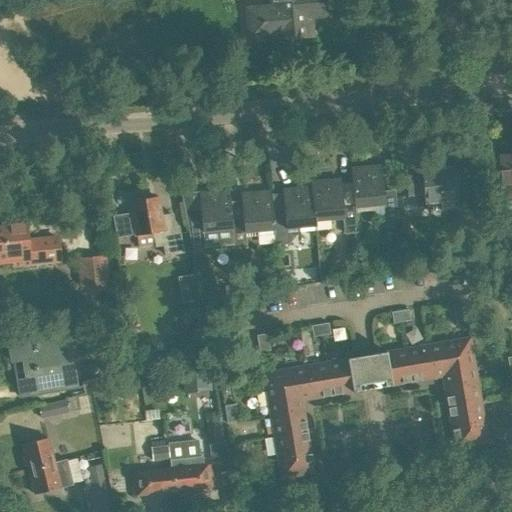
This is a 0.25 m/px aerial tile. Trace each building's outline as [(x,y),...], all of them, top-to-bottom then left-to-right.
[(270,0),(271,6),(250,8),(251,19),(248,19),(249,36),(274,34),(275,38),(311,35),(309,15),(327,13),(325,0),(270,0)] [(511,155),(502,156),(503,177),(501,178),(503,199),(511,198),(511,155)] [(383,192),(380,166),(350,169),(353,198),(354,204),(354,209),(383,206),(384,221),(397,220),(394,191),(383,192)] [(457,201),(454,166),(405,172),(408,198),(423,196),(424,205),(440,203),(441,211),(454,209),(453,202),(457,201)] [(341,199),(340,180),(309,183),(310,188),(311,187),(315,227),(332,225),(331,221),(342,220),(344,235),(356,233),(354,209),(354,204),(353,198),(341,199)] [(275,246),(287,244),(288,244),(286,230),(315,227),(311,187),(310,188),(281,190),(284,216),(272,217),(274,236),(275,246)] [(191,249),(204,248),(233,245),(230,221),(231,221),(228,191),(198,193),(201,219),(186,221),(191,249)] [(274,236),(272,217),(269,191),(240,194),(243,220),(231,221),(230,221),(233,245),(233,250),(246,248),(245,234),(257,233),(257,238),(274,236)] [(144,200),(144,197),(132,199),(133,202),(130,203),(132,215),(136,234),(138,248),(154,245),(155,248),(164,246),(166,257),(182,254),(178,232),(174,233),(171,215),(159,217),(156,198),(144,200)] [(464,227),(477,226),(474,198),(462,200),(464,227)] [(116,238),(136,234),(132,215),(113,218),(116,238)] [(26,242),(24,220),(2,223),(2,228),(0,227),(0,262),(13,262),(13,265),(59,261),(57,239),(26,242)] [(82,292),(107,290),(103,257),(79,260),(82,292)] [(237,274),(239,294),(250,293),(248,273),(237,274)] [(229,298),(239,296),(237,284),(227,286),(229,298)] [(194,289),(179,291),(181,304),(196,302),(194,289)] [(455,322),(466,320),(463,303),(452,305),(455,322)] [(392,323),(409,320),(408,310),(391,313),(392,323)] [(313,337),(330,334),(328,324),(311,327),(313,337)] [(76,388),(66,333),(8,343),(11,362),(22,360),(25,380),(17,381),(20,397),(28,395),(76,388)] [(259,353),(269,351),(266,334),(256,336),(259,353)] [(449,376),(475,372),(469,338),(443,343),(449,376)] [(423,381),(442,378),(449,376),(443,343),(417,347),(423,381)] [(397,385),(423,381),(417,347),(391,351),(397,385)] [(373,389),(381,388),(397,385),(391,351),(367,355),(365,356),(371,389),(373,389)] [(345,394),(361,391),(371,389),(365,356),(340,360),(345,394)] [(320,398),(345,394),(340,360),(314,364),(320,398)] [(294,402),(301,401),(320,398),(314,364),(288,369),(294,402)] [(268,406),(294,402),(288,369),(262,373),(268,406)] [(182,374),(184,391),(208,388),(206,372),(182,374)] [(445,395),(478,390),(475,372),(449,376),(442,378),(445,395)] [(84,393),(100,389),(97,378),(81,382),(84,393)] [(448,413),(481,408),(478,390),(445,395),(448,413)] [(41,418),(69,412),(66,400),(38,407),(41,418)] [(271,425),(304,419),(301,401),(294,402),(268,406),(271,425)] [(224,406),(226,423),(237,421),(235,405),(224,406)] [(451,431),(484,426),(481,408),(448,413),(451,431)] [(206,427),(207,444),(220,443),(219,426),(218,427),(217,415),(206,415),(207,427),(206,427)] [(274,443),(307,437),(304,419),(271,425),(274,443)] [(454,449),(487,444),(484,426),(451,431),(454,449)] [(170,471),(173,490),(212,486),(210,466),(203,467),(202,455),(199,456),(197,437),(167,441),(170,471)] [(277,461),(310,455),(307,437),(274,443),(277,461)] [(53,464),(47,439),(22,445),(28,470),(66,460),(53,464)] [(153,461),(168,460),(167,448),(152,450),(153,461)] [(280,479),(287,477),(313,473),(310,455),(277,461),(280,479)] [(229,474),(240,472),(237,456),(226,457),(229,474)] [(34,495),(59,488),(72,485),(66,460),(28,470),(34,495)] [(94,493),(106,491),(101,464),(89,466),(94,493)] [(133,495),(173,490),(170,471),(131,475),(133,495)]
